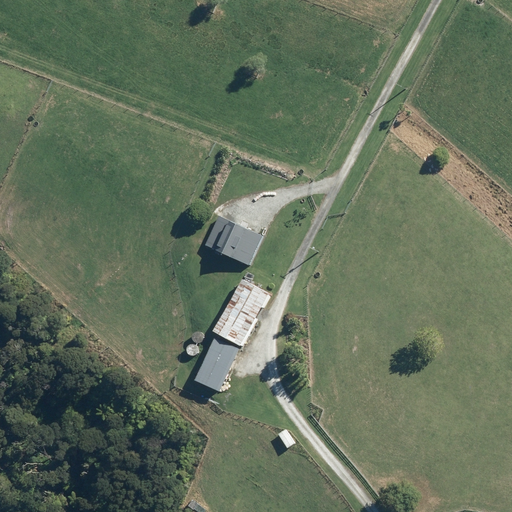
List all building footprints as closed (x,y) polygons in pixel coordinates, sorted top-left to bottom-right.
[(268,233),(225,212),(209,245),(252,266),(268,233)] [(248,343),(276,291),(248,276),(220,328),(248,343)] [(245,347),(221,336),(202,377),(225,388),(245,347)] [(288,430),(280,435),(289,450),(297,444),(288,430)] [(191,500),(188,506),(198,511),(206,511),(208,509),(191,500)]
